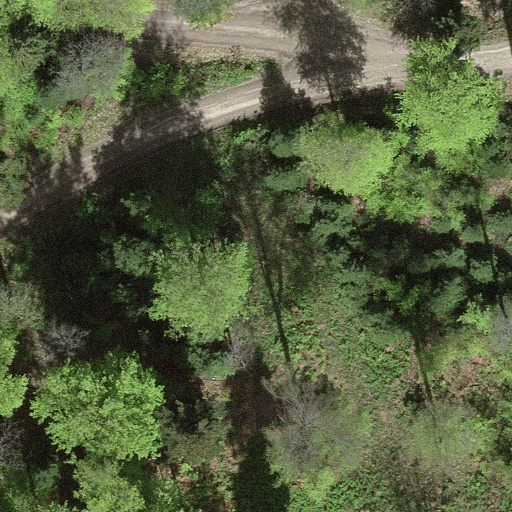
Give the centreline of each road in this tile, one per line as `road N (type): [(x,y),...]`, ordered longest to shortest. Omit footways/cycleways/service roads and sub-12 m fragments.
road 1 (track): [(402,50),(0,214)]
road 2 (track): [(402,50),(64,22),(0,24)]
